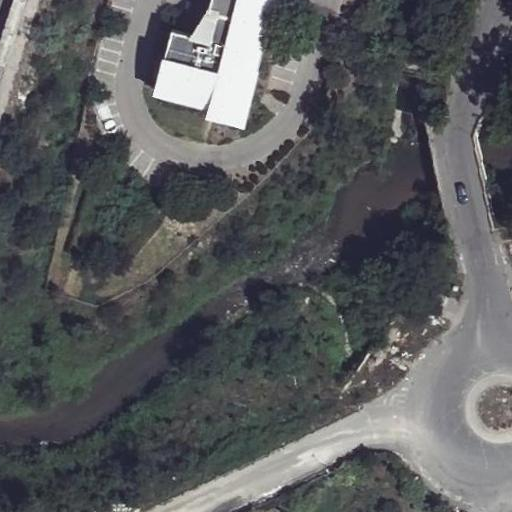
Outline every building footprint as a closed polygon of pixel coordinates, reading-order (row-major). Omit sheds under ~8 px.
[(211,0),(209,9),(269,25),(275,0),(211,0)] [(209,9),(191,33),(262,52),(269,25),(209,9)] [(191,33),(169,28),(153,91),(209,106),(217,108),(215,115),(243,122),(262,52),(191,33)] [(215,115),(217,108),(209,106),(207,113),(215,115)] [(438,291),(429,311),(440,316),(448,297),(438,291)]
